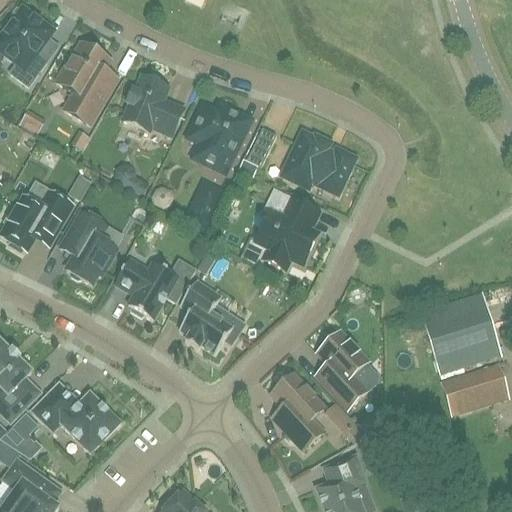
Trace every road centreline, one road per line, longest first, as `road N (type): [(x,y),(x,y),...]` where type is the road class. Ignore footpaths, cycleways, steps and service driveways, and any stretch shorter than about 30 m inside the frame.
road 1 (residential): [(206,414),(323,307),(396,165),(383,135)]
road 2 (residential): [(73,0),(158,48),(337,105),(383,135)]
road 3 (residential): [(206,414),(0,283)]
road 4 (residential): [(115,511),(206,414)]
road 5 (tertiary): [(511,114),(491,85),(459,0)]
